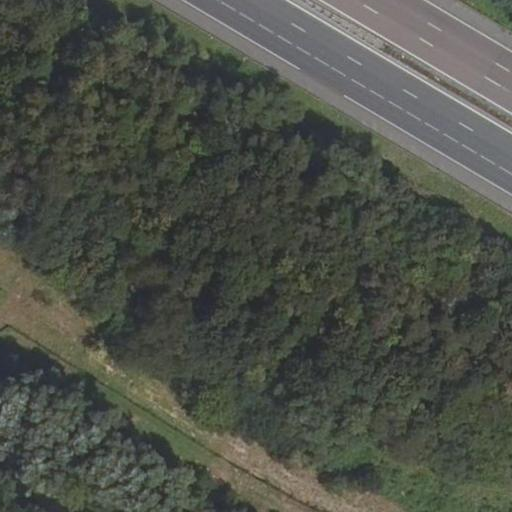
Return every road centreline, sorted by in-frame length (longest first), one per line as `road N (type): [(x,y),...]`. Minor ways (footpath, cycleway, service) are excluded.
road 1 (motorway): [(245,0),(511,157)]
road 2 (motorway): [(511,76),(382,0)]
